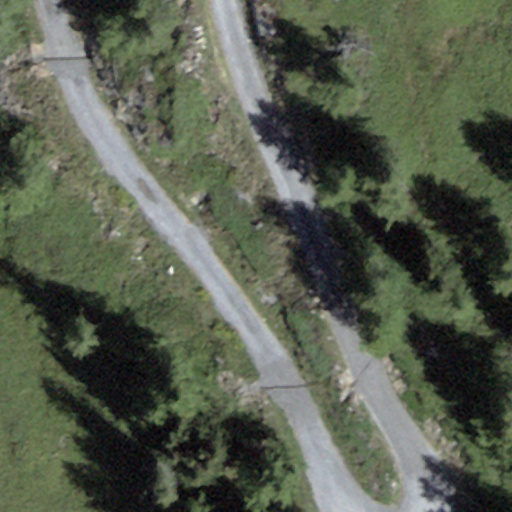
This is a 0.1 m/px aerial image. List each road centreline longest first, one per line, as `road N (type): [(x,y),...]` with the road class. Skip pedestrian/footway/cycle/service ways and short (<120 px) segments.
road 1 (track): [(50,0),(73,87),(297,393),(340,511)]
road 2 (track): [(424,511),(428,477),(368,374),(228,23),(226,0)]
